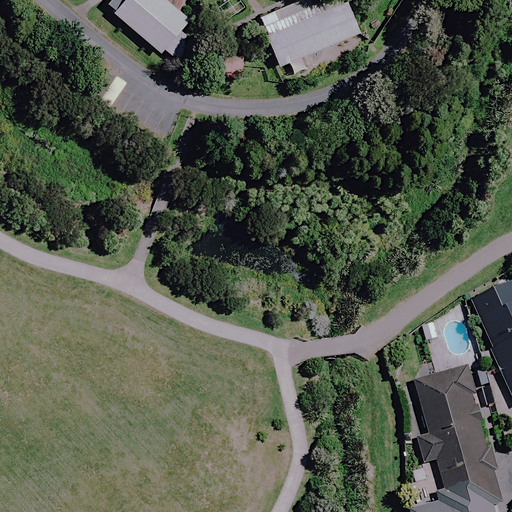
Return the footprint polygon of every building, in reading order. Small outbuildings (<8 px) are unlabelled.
[(197,32),(162,0),(125,0),(119,8),(173,58),(197,32)] [(351,1),(267,37),(282,71),(366,35),(351,1)] [(241,59),(219,56),(217,79),(239,81),(241,59)] [(511,280),(469,298),(511,404),(511,280)] [(503,501),(494,470),(498,468),(491,445),(487,446),(466,368),(414,381),(428,437),(416,440),(422,463),(437,459),(446,496),(409,508),(410,511),(495,511),(493,504),(503,501)]
